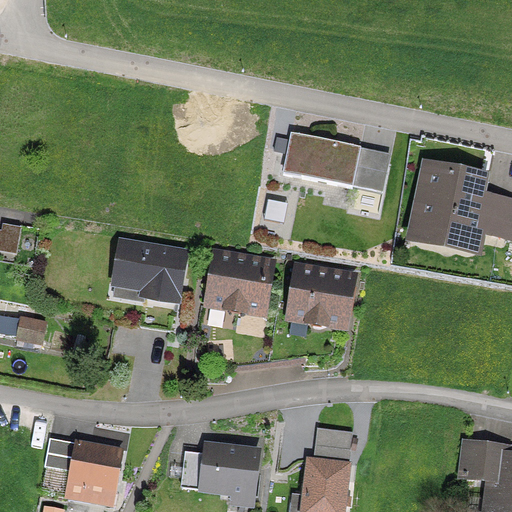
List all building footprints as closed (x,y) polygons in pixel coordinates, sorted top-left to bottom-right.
[(507,239),(511,213),(511,208),(474,201),(478,181),(429,171),(416,230),(456,238),(455,242),(455,245),(457,248),(459,251),(462,252),(466,253),(470,252),(472,250),(475,247),(477,232),(507,239)] [(0,245),(13,248),(16,228),(0,224),(0,245)] [(181,259),(121,249),(115,285),(144,290),(142,300),(173,305),(181,259)] [(242,312),(260,315),(267,268),(216,259),(211,287),(205,286),(202,304),(208,305),(208,306),(226,309),(230,315),(236,316),(242,312)] [(323,326),(341,329),(349,281),(297,273),(289,320),(307,323),(311,328),(318,329),(323,326)] [(40,348),(44,327),(0,318),(0,335),(16,339),(15,342),(40,348)] [(110,505),(119,455),(48,442),(42,470),(69,475),(65,502),(92,507),(93,502),(110,505)] [(511,511),(511,460),(505,460),(506,453),(464,447),(460,480),(491,484),(487,511),(511,511)] [(250,499),(255,455),(204,449),(203,458),(183,456),(179,491),(250,499)]
